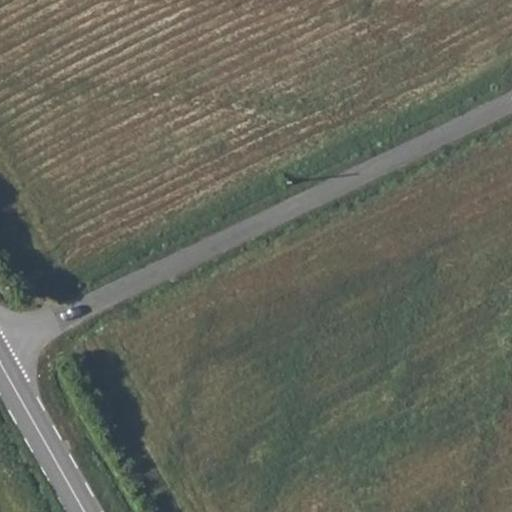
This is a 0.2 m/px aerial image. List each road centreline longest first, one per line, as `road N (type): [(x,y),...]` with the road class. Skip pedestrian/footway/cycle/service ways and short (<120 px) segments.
road 1 (unclassified): [(511,102),(0,344)]
road 2 (secondary): [(84,511),(0,362)]
